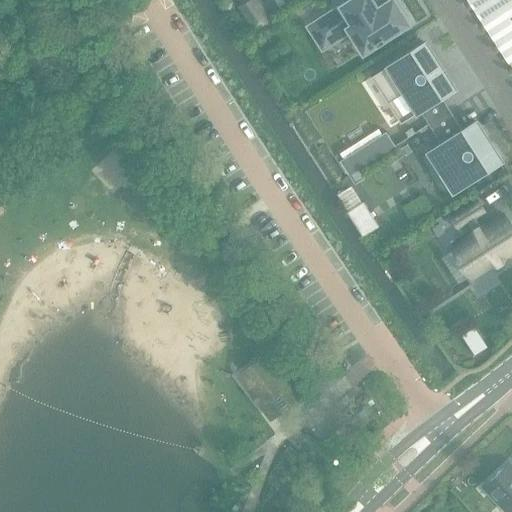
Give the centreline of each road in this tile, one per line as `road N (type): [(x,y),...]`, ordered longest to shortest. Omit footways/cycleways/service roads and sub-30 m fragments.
road 1 (tertiary): [(492,392),(386,460),(355,511)]
road 2 (tertiary): [(364,511),(492,392)]
